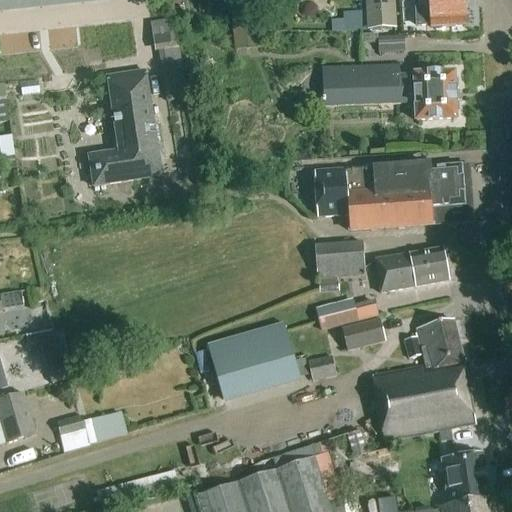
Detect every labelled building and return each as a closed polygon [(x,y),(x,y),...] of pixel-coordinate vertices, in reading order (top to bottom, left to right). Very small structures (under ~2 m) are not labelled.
[(396,31),(395,7),(394,0),(365,0),(367,32),(396,31)] [(466,28),(464,0),(414,0),(416,28),(430,27),(430,30),(432,30),(435,32),(441,32),(444,29),(466,28)] [(257,16),(231,19),(234,51),(261,48),(257,16)] [(158,54),(166,104),(186,100),(179,50),(177,51),(173,21),(150,25),(154,54),(158,54)] [(402,52),(402,37),(381,36),(381,52),(402,52)] [(455,114),(458,112),(457,106),(455,104),(454,90),(456,88),(456,82),(454,80),(454,74),(413,76),(413,77),(400,77),(399,67),(322,71),(324,110),(401,106),(401,104),(414,103),(415,123),(456,121),(455,114)] [(94,189),(161,179),(145,74),(107,80),(119,154),(89,159),(94,189)] [(14,158),(3,160),(4,172),(16,171),(14,158)] [(350,233),(465,225),(461,168),(429,170),(429,166),(314,175),(317,220),(349,217),(350,233)] [(317,280),(365,277),(362,245),(315,248),(317,280)] [(448,284),(448,282),(449,280),(448,273),(446,271),(442,251),(375,263),(381,296),(448,284)] [(338,282),(318,284),(319,297),(340,295),(338,282)] [(351,304),(316,314),(322,336),(357,326),(351,304)] [(347,354),(385,343),(380,322),(341,332),(347,354)] [(475,427),(452,323),(416,331),(417,339),(404,342),(408,361),(422,358),(424,369),(370,380),(385,445),(475,427)] [(288,325),(208,342),(221,402),(300,386),(288,325)] [(51,334),(26,338),(29,355),(54,351),(51,334)] [(55,381),(67,378),(60,354),(48,357),(55,381)] [(311,383),(336,378),(332,358),(307,363),(311,383)] [(0,447),(7,446),(36,437),(23,395),(0,401),(0,447)] [(63,452),(127,436),(122,417),(84,427),(81,417),(56,424),(63,452)] [(359,434),(347,438),(352,455),(364,451),(359,434)] [(202,511),(370,511),(364,493),(343,500),(328,455),(198,497),(202,511)] [(411,511),(501,511),(500,504),(499,499),(488,501),(481,456),(441,461),(441,464),(432,465),(435,482),(443,481),(447,507),(435,509),(435,511),(430,511),(427,510),(411,511)] [(177,472),(99,490),(101,502),(180,485),(177,472)]
